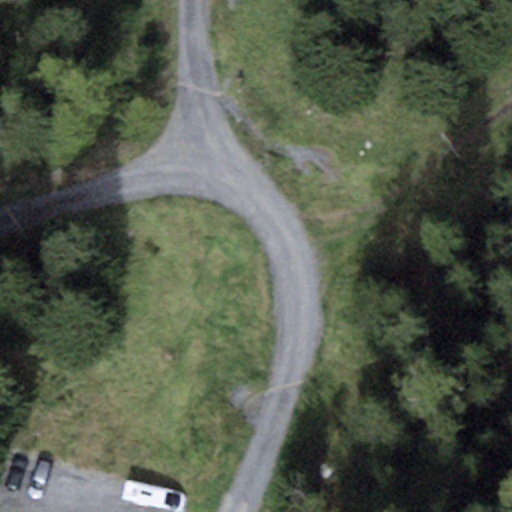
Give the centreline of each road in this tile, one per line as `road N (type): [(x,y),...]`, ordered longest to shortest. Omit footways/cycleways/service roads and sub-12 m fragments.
road 1 (track): [(246,511),(298,325),(297,280),(262,210),(199,151),(196,0)]
road 2 (track): [(199,151),(0,221)]
